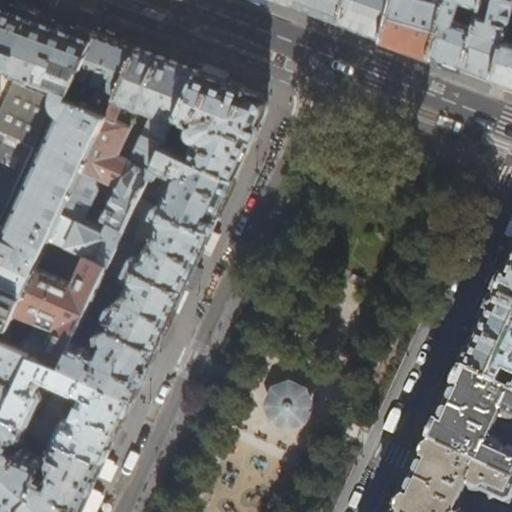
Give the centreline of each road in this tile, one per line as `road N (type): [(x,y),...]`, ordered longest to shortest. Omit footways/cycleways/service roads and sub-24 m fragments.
road 1 (residential): [(331,57),(122,511)]
road 2 (residential): [(365,511),(511,195)]
road 3 (primary): [(331,57),(511,125)]
road 4 (primary): [(176,0),(331,57)]
